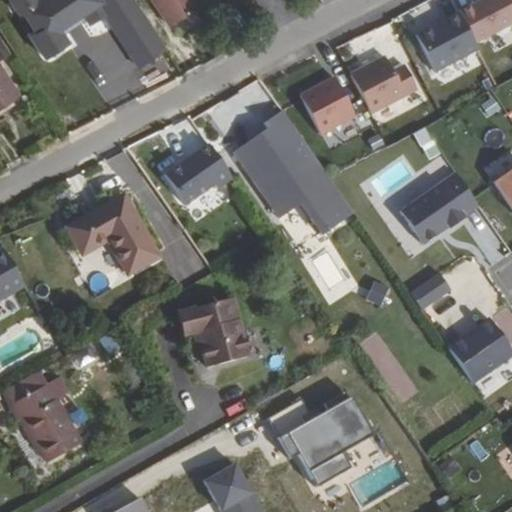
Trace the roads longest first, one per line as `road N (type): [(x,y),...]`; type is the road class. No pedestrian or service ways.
road 1 (residential): [(367,0),(0,194)]
road 2 (unknown): [(91,511),(234,429),(273,428)]
